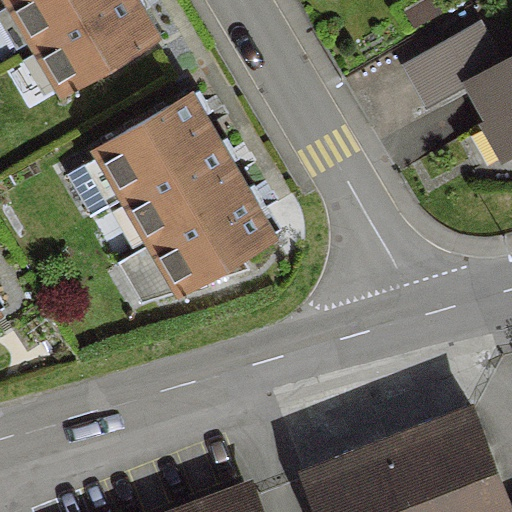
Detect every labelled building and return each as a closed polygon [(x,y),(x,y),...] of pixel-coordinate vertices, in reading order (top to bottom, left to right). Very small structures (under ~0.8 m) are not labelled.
[(5,0),(31,44),(107,0),(5,0)] [(134,12),(127,0),(107,0),(31,44),(59,92),(150,39),(134,12)] [(501,117),(511,137),(511,55),(493,65),(471,26),(416,56),(438,96),(465,81),(489,123),(501,117)] [(183,95),(92,148),(120,196),(211,143),(183,95)] [(211,143),(120,196),(147,242),(238,190),(211,143)] [(266,237),(238,190),(147,242),(130,252),(156,297),(244,269),(236,255),(266,237)] [(506,511),(467,408),(299,473),(312,511),(506,511)] [(249,511),(243,495),(198,511),(249,511)]
